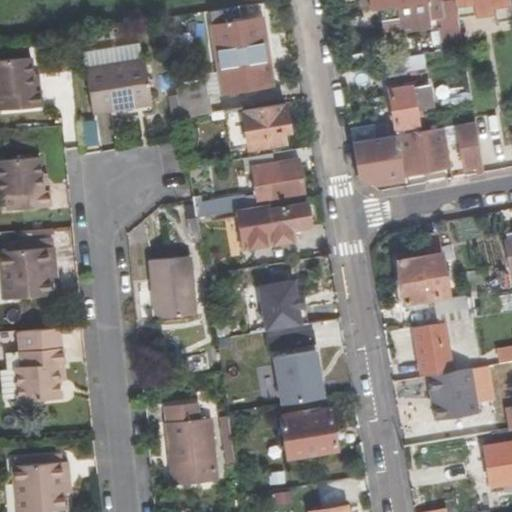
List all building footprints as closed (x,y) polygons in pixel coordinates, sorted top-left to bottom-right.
[(236,4),(209,8),(209,9),(222,91),(271,84),(258,18),(238,20),(236,7),(236,4)] [(168,51),(173,83),(203,79),(198,47),(168,51)] [(2,60),(1,54),(0,54),(0,110),(40,106),(38,91),(32,92),(31,77),(29,58),(23,58),(22,52),(9,54),(10,59),(2,60)] [(402,55),(370,61),(372,75),(404,69),(402,55)] [(143,57),(84,68),(91,109),(151,99),(143,57)] [(175,94),(179,115),(212,110),(206,78),(203,79),(173,83),(175,94)] [(428,83),(389,88),(394,126),(417,123),(415,107),(431,104),(428,83)] [(172,117),(179,115),(175,94),(168,96),(172,117)] [(240,106),(230,107),(236,146),(248,144),(249,148),(283,142),(281,131),(288,130),(283,102),(241,108),(240,106)] [(497,108),(477,111),(485,162),(506,158),(497,108)] [(95,118),(77,120),(81,147),(98,144),(95,118)] [(484,171),(475,119),(456,122),(463,167),(476,166),(477,172),(484,171)] [(349,126),(351,139),(387,133),(386,121),(349,126)] [(387,133),(351,139),(357,176),(365,182),(422,170),(447,158),(449,153),(443,123),(387,133)] [(7,150),(36,147),(34,134),(6,137),(7,150)] [(271,152),(242,156),(244,169),(249,167),(254,194),(204,200),(206,213),(303,197),(297,159),(279,161),(279,166),(273,167),(271,152)] [(51,206),(50,189),(43,190),(42,176),(40,156),(0,160),(0,172),(3,198),(8,197),(10,210),(51,206)] [(305,202),(269,208),(274,241),(291,238),(289,228),(309,224),(305,202)] [(55,295),(52,276),(51,267),(58,266),(56,246),(3,252),(8,299),(55,295)] [(404,299),(425,296),(424,289),(446,286),(440,249),(418,253),(398,257),(404,299)] [(147,253),(153,311),(193,308),(187,251),(147,253)] [(51,267),(52,276),(59,275),(58,266),(51,267)] [(296,296),(294,280),(257,285),(265,330),(301,324),(298,307),(296,296)] [(441,318),(468,314),(464,294),(433,300),(437,319),(441,318)] [(302,295),(296,296),(298,307),(304,306),(302,295)] [(437,319),(413,323),(421,369),(449,364),(441,318),(437,319)] [(314,348),(336,346),(333,319),(311,321),(314,348)] [(63,326),(22,330),(24,352),(26,368),(19,369),(5,371),(9,399),(23,396),(24,401),(64,397),(61,363),(68,363),(66,347),(65,347),(63,326)] [(306,333),(273,337),(282,391),(324,385),(321,364),(312,366),(306,333)] [(494,362),(511,360),(511,345),(493,346),(494,362)] [(26,368),(24,352),(11,353),(13,370),(26,368)] [(204,352),(184,356),(187,371),(207,367),(204,352)] [(61,363),(63,380),(70,380),(68,363),(61,363)] [(431,421),(477,412),(469,368),(422,377),(431,421)] [(164,403),(167,451),(173,452),(177,482),(215,478),(209,415),(198,417),(196,401),(164,403)] [(330,411),(282,419),(288,455),(337,447),(330,411)] [(511,439),(478,445),(485,487),(511,482),(511,439)] [(170,481),(177,482),(173,452),(167,451),(170,481)] [(66,482),(74,481),(72,462),(18,467),(22,511),(43,511),(70,509),(67,493),(66,482)] [(75,492),(74,481),(66,482),(67,493),(75,492)]
